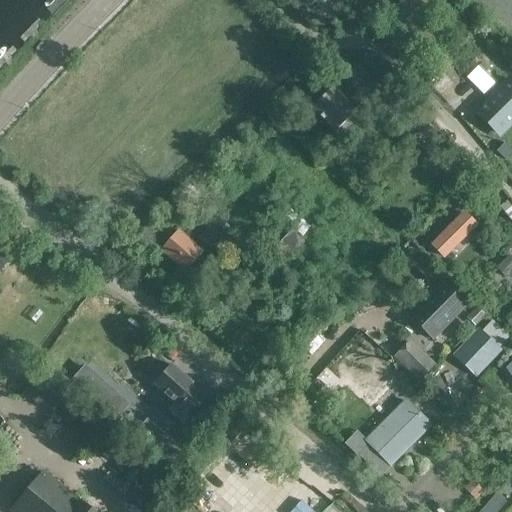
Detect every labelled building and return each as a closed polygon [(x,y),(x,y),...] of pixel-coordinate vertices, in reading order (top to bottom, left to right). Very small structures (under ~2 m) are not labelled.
[(348,1),(346,0),(320,0),(319,1),(331,15),(348,1)] [(485,94),(497,82),(479,64),(467,76),(485,94)] [(511,81),(510,80),(478,112),(500,134),(511,121),(511,81)] [(344,141),(365,120),(333,87),(311,108),(344,141)] [(464,208),(430,243),(446,258),(480,223),(464,208)] [(235,233),(216,216),(197,238),(216,255),(235,233)] [(293,229),(281,242),(293,253),(305,239),(293,229)] [(196,279),(207,268),(197,259),(203,253),(178,231),(161,251),(186,273),(187,271),(196,279)] [(0,267),(11,253),(0,244),(0,267)] [(436,346),(468,311),(443,288),(411,323),(436,346)] [(511,337),(493,317),(454,353),(474,374),(511,339),(511,337)] [(419,379),(433,365),(410,343),(396,357),(419,379)] [(191,417),(202,404),(209,397),(172,364),(154,384),(191,417)] [(36,388),(29,399),(61,419),(68,408),(36,388)] [(429,425),(407,402),(367,442),(389,465),(429,425)] [(201,415),(187,429),(183,425),(168,443),(151,428),(141,439),(176,472),(196,451),(193,449),(213,426),(201,415)] [(89,511),(43,474),(13,511),(14,511),(89,511)] [(497,511),(508,501),(498,491),(477,511),(497,511)]
